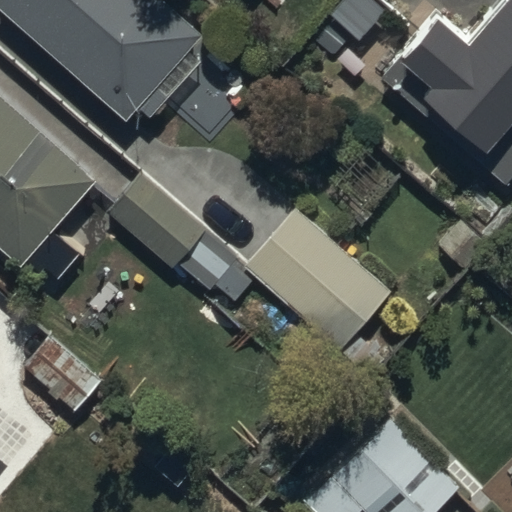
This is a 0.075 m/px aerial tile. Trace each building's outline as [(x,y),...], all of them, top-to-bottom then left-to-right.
[(163,0),(1,0),(124,118),(202,37),(163,0)] [(435,13),(381,74),(503,181),(511,171),(511,0),(472,45),(435,13)] [(0,250),(18,265),(24,257),(53,281),(75,254),(52,235),(97,181),(0,101),(0,250)] [(256,277),(245,266),(138,173),(107,209),(207,296),(215,287),(233,303),(256,277)] [(245,266),(256,277),(340,350),(391,292),(295,208),(245,266)] [(50,333),(19,367),(72,417),(104,383),(50,333)] [(389,417),(300,505),(307,511),(437,511),(461,489),(389,417)] [(28,471),(0,446),(0,511),(64,511),(23,477),(28,471)]
